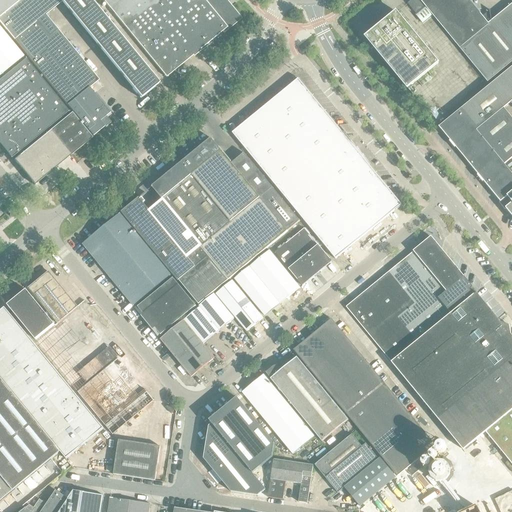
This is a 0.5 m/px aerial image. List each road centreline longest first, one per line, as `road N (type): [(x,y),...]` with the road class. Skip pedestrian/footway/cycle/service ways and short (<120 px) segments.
road 1 (unclassified): [(192,403),(447,196)]
road 2 (unclassified): [(435,180),(410,191),(299,56),(219,122)]
road 3 (unclassified): [(192,403),(42,227)]
road 4 (unclassified): [(42,227),(201,95)]
road 5 (unclassified): [(408,148),(343,68),(318,23)]
road 6 (residential): [(313,511),(178,493)]
road 7 (unclassified): [(495,254),(508,233),(439,150)]
road 8 (unclassified): [(460,212),(453,239),(511,314)]
